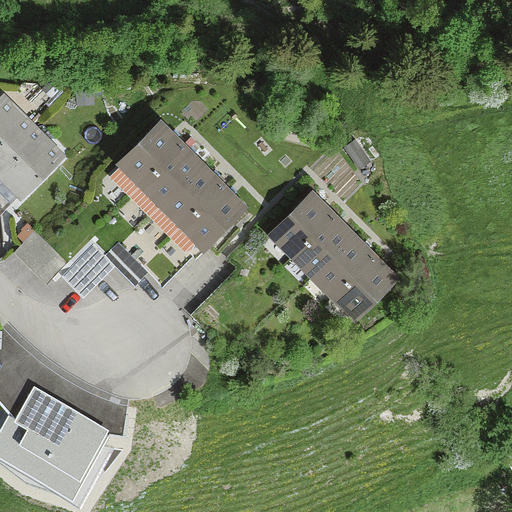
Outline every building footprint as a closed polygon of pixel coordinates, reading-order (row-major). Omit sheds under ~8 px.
[(142,0),(19,0),(26,27),(142,0)] [(14,103),(5,93),(0,97),(0,179),(18,197),(21,201),(67,156),(59,148),(36,125),(14,103)] [(171,130),(161,120),(116,165),(120,168),(110,178),(128,196),(149,217),(169,237),(186,253),(195,244),(203,252),(248,207),(233,192),(215,174),(192,151),(175,134),(171,130)] [(355,140),(343,148),(360,171),(371,162),(355,140)] [(0,214),(18,197),(0,179),(0,214)] [(325,204),(312,191),(266,237),(354,326),(400,280),(389,269),(366,246),(343,222),(325,204)] [(46,243),(35,232),(15,252),(46,283),(57,272),(66,263),(46,243)] [(66,263),(57,272),(84,299),(115,268),(104,257),(89,241),(66,263)] [(118,243),(104,257),(115,268),(136,288),(149,274),(118,243)] [(190,315),(208,333),(217,324),(255,287),(237,269),(190,315)] [(11,415),(0,434),(0,456),(70,496),(107,433),(35,392),(19,420),(11,415)]
